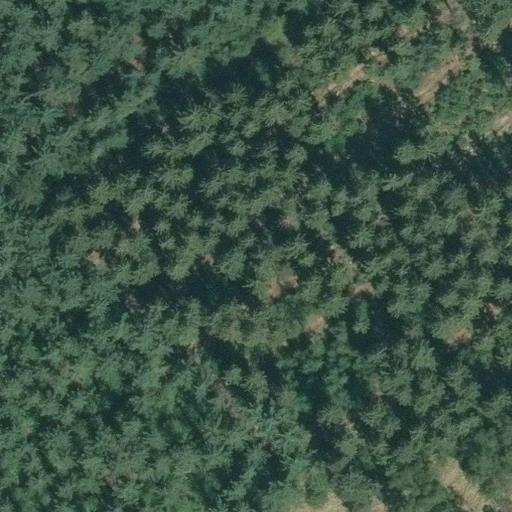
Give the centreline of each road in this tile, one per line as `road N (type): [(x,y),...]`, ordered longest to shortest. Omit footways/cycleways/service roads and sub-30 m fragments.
road 1 (track): [(0,190),(227,386),(236,462),(220,511)]
road 2 (track): [(27,214),(328,0)]
